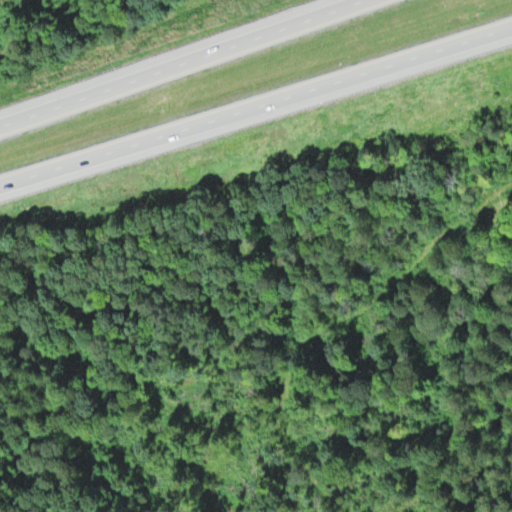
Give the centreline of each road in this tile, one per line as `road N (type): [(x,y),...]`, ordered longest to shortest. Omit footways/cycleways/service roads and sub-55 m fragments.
road 1 (motorway): [(0,191),(511,35)]
road 2 (motorway): [(384,0),(0,132)]
